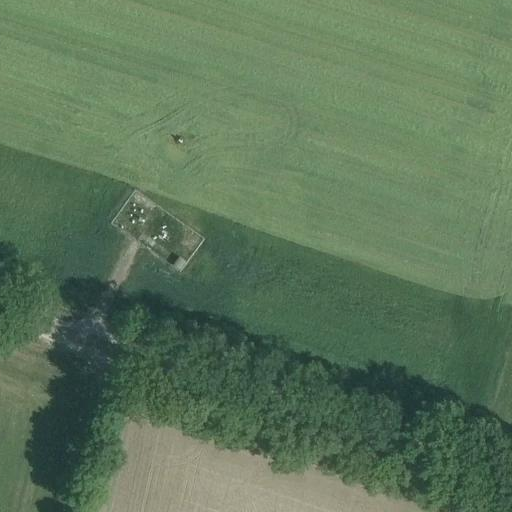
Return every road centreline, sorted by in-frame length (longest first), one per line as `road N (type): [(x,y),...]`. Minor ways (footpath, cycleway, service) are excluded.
road 1 (unclassified): [(511,491),(0,314)]
road 2 (track): [(61,511),(97,349)]
